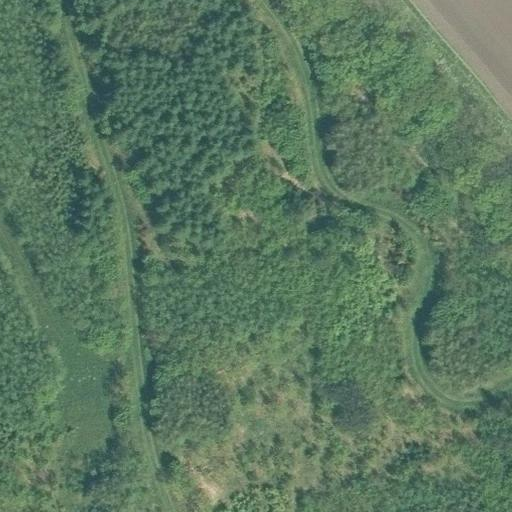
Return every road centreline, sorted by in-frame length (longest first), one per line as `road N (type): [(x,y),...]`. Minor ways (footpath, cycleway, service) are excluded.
road 1 (track): [(263,0),(297,52),(330,184),(362,208),(407,221),(421,238),(425,279),(414,360),(431,391),(459,406),(511,387)]
road 2 (track): [(168,511),(138,383),(127,233),(63,0)]
